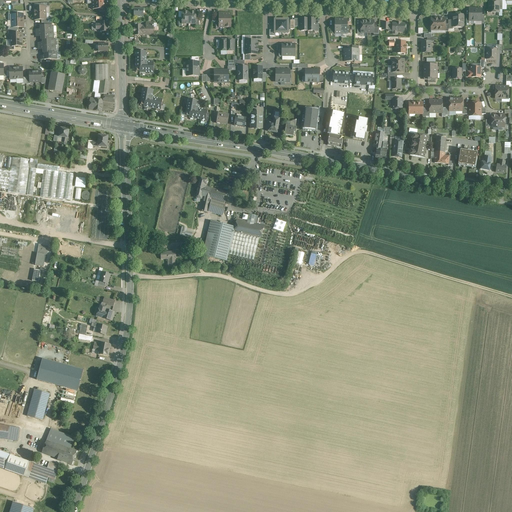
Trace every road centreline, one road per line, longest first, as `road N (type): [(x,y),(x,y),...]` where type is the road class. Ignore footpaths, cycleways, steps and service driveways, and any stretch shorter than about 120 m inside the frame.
road 1 (track): [(511,296),(361,251),(287,293),(219,273),(129,276)]
road 2 (tertiary): [(74,511),(125,336),(123,124)]
road 3 (tertiary): [(511,192),(123,124)]
road 4 (track): [(474,284),(450,502),(461,511)]
road 5 (residential): [(415,10),(420,87),(481,88),(492,72)]
road 6 (track): [(128,246),(0,223)]
road 7 (tertiary): [(0,101),(123,124)]
road 8 (tertiary): [(123,124),(120,0)]
